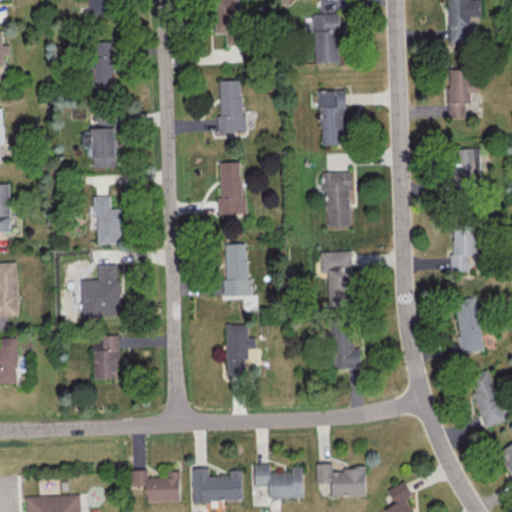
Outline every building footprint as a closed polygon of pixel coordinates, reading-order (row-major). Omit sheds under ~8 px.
[(88,0),(112,0),(113,13),(89,13),(88,0)] [(216,0),(240,0),(242,42),(218,43),(216,0)] [(318,0),(319,13),(341,13),(341,0),(318,0)] [(448,0),(472,0),(473,38),(450,39),(448,0)] [(311,14),(340,13),(341,32),(339,32),(340,62),(317,63),(317,50),(316,50),(315,33),(312,33),(311,14)] [(0,80),(1,80),(1,54),(9,54),(9,44),(1,44),(1,30),(0,29),(0,80)] [(88,90),(113,90),(112,41),(88,42),(88,90)] [(447,67),(448,117),(465,117),(464,102),(470,102),(470,91),(476,91),(476,67),(447,67)] [(220,84),(244,84),(246,130),(222,131),(220,84)] [(316,90),(345,89),(345,108),(343,108),(344,144),(322,145),(321,126),(320,126),(319,109),(316,109),(316,90)] [(93,121),(117,120),(119,166),(95,167),(93,121)] [(453,149),(477,148),(478,194),(455,195),(453,149)] [(219,163),(243,162),(245,208),(221,209),(219,163)] [(321,172),(350,170),(351,189),(349,190),(350,225),(328,226),(327,207),(326,207),(325,190),(322,190),(321,172)] [(0,184),(9,184),(11,230),(0,230),(0,184)] [(95,196),(119,195),(121,241),(97,242),(95,196)] [(451,270),(475,270),(474,227),(450,228),(451,270)] [(223,243),(224,295),(251,295),(250,278),(246,278),(245,242),(223,243)] [(326,251),(350,251),(352,297),(328,298),(326,251)] [(120,315),(118,262),(97,263),(97,279),(80,279),(81,316),(120,315)] [(0,268),(17,268),(19,315),(0,315),(0,268)] [(483,349),(475,295),(453,298),(461,352),(483,349)] [(226,325),(250,324),(251,370),(227,371),(226,325)] [(330,367),(360,367),(360,343),(351,343),(351,328),(330,328),(330,367)] [(93,378),(118,377),(117,334),(92,335),(93,378)] [(15,337),(0,336),(0,381),(16,382),(15,337)] [(471,391),(484,427),(506,419),(488,368),(468,375),(473,390),(471,391)] [(511,441),(497,450),(511,475),(511,441)] [(331,495),(364,494),(364,467),(331,468),(331,462),(315,463),(315,482),(330,482),(331,495)] [(302,496),(302,466),(290,466),(290,471),(268,472),(268,463),(253,463),(254,485),(268,484),(268,496),(302,496)] [(241,469),(228,470),(228,474),(208,474),(208,466),(191,467),(192,500),(242,499),(241,469)] [(146,477),(146,469),(129,469),(130,485),(145,485),(146,500),(179,500),(178,471),(166,471),(166,476),(146,477)] [(383,509),(384,511),(412,511),(405,498),(411,494),(403,480),(386,489),(394,502),(383,509)] [(25,511),(25,497),(79,495),(79,511),(25,511)]
